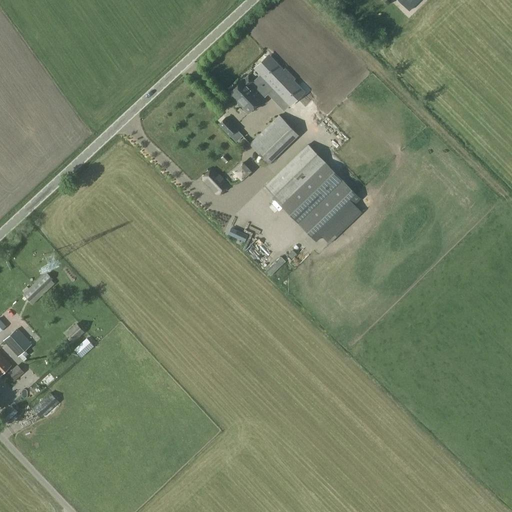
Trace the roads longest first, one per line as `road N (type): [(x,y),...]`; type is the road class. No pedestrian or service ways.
road 1 (unclassified): [(0,238),(254,0)]
road 2 (unknown): [(124,121),(196,186),(224,198),(246,192),(317,124)]
